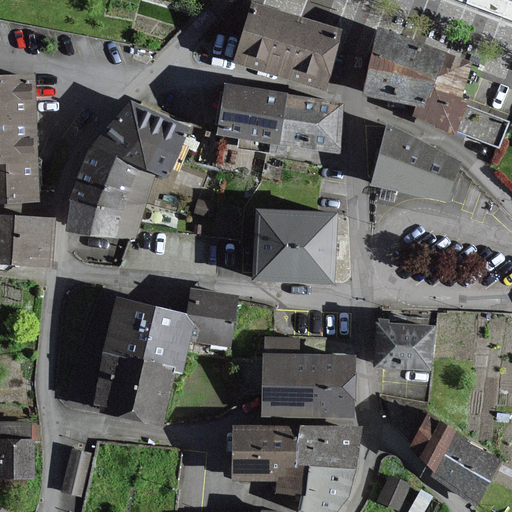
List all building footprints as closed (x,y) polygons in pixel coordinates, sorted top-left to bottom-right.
[(457,0),(511,20),(511,1),(508,0),(457,0)] [(340,29),(253,4),(236,62),(323,87),(340,29)] [(444,53),(380,28),(366,94),(423,106),(444,53)] [(444,53),(423,106),(419,116),(457,131),(457,129),(466,107),(468,104),(460,101),(474,65),(444,53)] [(0,75),(0,161),(38,160),(34,75),(0,75)] [(226,87),(220,132),(281,141),(288,95),(226,87)] [(339,149),(346,103),(288,95),(281,141),(339,149)] [(134,101),(94,143),(159,173),(166,175),(187,128),(134,101)] [(510,124),(466,107),(457,129),(501,147),(510,124)] [(462,162),(387,123),(371,186),(449,202),(462,162)] [(140,223),(159,173),(94,143),(91,150),(71,196),(68,230),(125,236),(135,237),(140,223)] [(0,202),(39,201),(38,160),(0,161),(0,202)] [(338,213),(255,208),(251,276),(334,280),(336,248),(338,213)] [(52,220),(0,216),(0,261),(49,264),(52,220)] [(187,316),(194,318),(190,338),(228,346),(238,298),(193,289),(187,316)] [(175,369),(183,371),(190,338),(194,318),(187,316),(118,302),(107,355),(175,369)] [(431,369),(433,328),(378,324),(376,366),(431,369)] [(100,411),(163,425),(175,369),(107,355),(97,404),(102,405),(100,411)] [(354,357),(265,355),(263,414),(306,415),(353,416),(353,393),(354,357)] [(437,472),(458,437),(431,415),(411,448),(437,472)] [(235,425),(234,480),(279,481),(279,477),(287,477),(287,468),(298,468),(299,427),(235,425)] [(298,468),(310,468),(355,469),(361,428),(299,427),(298,468)] [(477,501),(500,461),(458,437),(437,472),(434,477),(477,501)] [(33,440),(0,439),(0,476),(33,477),(33,440)] [(93,454),(72,449),(62,493),(83,498),(93,454)] [(287,477),(279,477),(279,481),(278,492),(302,492),(302,509),(309,511),(335,511),(349,495),(355,469),(310,468),(298,468),(287,468),(287,477)] [(411,484),(389,474),(377,502),(399,511),(411,484)]
